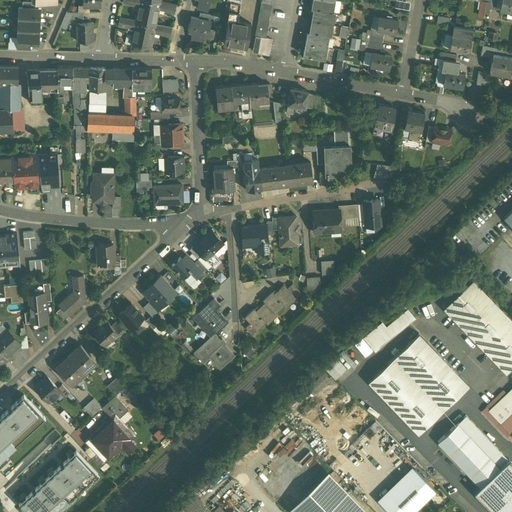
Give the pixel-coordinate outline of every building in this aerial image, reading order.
[(133,0),(132,4),(138,6),(135,20),(145,22),(149,0),(133,0)] [(159,2),(151,0),(149,0),(145,22),(155,24),(158,10),(164,11),(165,3),(159,2)] [(335,0),(334,0),(312,0),(311,8),(313,8),(333,12),(333,11),(335,0)] [(395,0),(394,7),(409,10),(410,2),(398,0),(395,0)] [(511,0),(500,0),(499,9),(511,11),(511,0)] [(208,4),(198,2),(197,8),(207,10),(208,4)] [(239,4),(230,2),(223,43),(247,47),(251,23),(236,21),(239,4)] [(176,5),(165,3),(164,11),(174,13),(176,5)] [(489,7),(482,6),(480,5),(478,15),(487,16),(489,8),(489,7)] [(22,7),(18,7),(18,19),(40,20),(40,8),(38,8),(22,7)] [(333,12),(313,8),(311,20),(333,24),(335,12),(333,11),(333,12)] [(78,12),(67,12),(64,21),(68,22),(69,19),(83,19),(83,12),(78,12)] [(213,15),(199,12),(198,18),(210,21),(212,22),(213,15)] [(449,17),(437,15),(436,22),(448,24),(449,17)] [(397,19),(378,16),(376,28),(376,29),(384,31),(395,33),(397,19)] [(129,19),(119,17),(117,25),(127,27),(129,19)] [(198,18),(190,17),(187,31),(192,31),(189,42),(200,44),(202,36),(203,29),(205,30),(205,29),(208,29),(210,21),(198,18)] [(40,20),(18,19),(17,31),(39,32),(40,20)] [(135,20),(129,19),(127,27),(134,28),(130,44),(140,46),(145,22),(135,20)] [(333,24),(311,20),(309,31),(309,32),(329,35),(329,36),(331,36),(333,24)] [(155,24),(145,22),(140,46),(150,48),(153,32),(159,33),(161,26),(155,24)] [(92,41),(92,23),(77,23),(78,41),(92,41)] [(472,28),(452,25),(449,48),(468,51),(472,28)] [(171,28),(161,26),(159,33),(169,36),(171,28)] [(339,35),(346,36),(347,27),(340,26),(339,35)] [(208,29),(205,29),(205,30),(203,29),(202,36),(212,38),(214,30),(208,29)] [(39,32),(17,31),(16,43),(30,44),(39,45),(39,32)] [(329,35),(309,32),(309,31),(307,31),(305,43),(327,47),(329,36),(329,35)] [(371,33),(363,31),(361,38),(370,40),(371,33)] [(383,35),(371,33),(370,40),(381,42),(382,42),(383,35)] [(349,46),(358,48),(359,38),(350,36),(349,46)] [(370,40),(361,38),(360,50),(372,52),(379,53),(380,48),(369,46),(370,40)] [(381,42),(370,40),(369,46),(380,48),(381,42)] [(327,47),(305,43),(303,56),(325,59),(327,47)] [(494,47),(482,45),(480,55),(492,57),(493,54),(494,47)] [(379,53),(372,52),(370,65),(382,67),(389,68),(391,55),(379,53)] [(456,54),(444,52),(443,59),(455,61),(456,54)] [(511,64),(511,57),(493,54),(492,57),(490,72),(510,76),(511,69),(511,64)] [(455,61),(443,59),(441,70),(445,71),(453,72),(455,61)] [(382,67),(370,65),(369,70),(371,72),(378,74),(381,72),(382,67)] [(18,67),(0,66),(0,83),(1,84),(18,84),(18,67)] [(72,67),(57,67),(57,69),(57,83),(62,83),(72,83),(72,67)] [(89,68),(80,68),(80,81),(85,81),(87,81),(87,77),(89,77),(89,68)] [(104,68),(89,68),(89,77),(89,90),(104,91),(104,80),(104,68)] [(112,68),(104,68),(104,80),(112,80),(112,68)] [(132,69),(112,68),(112,80),(112,84),(122,84),(132,85),(132,79),(132,69)] [(57,69),(27,70),(27,79),(29,98),(41,97),(41,91),(58,90),(57,83),(57,69)] [(151,69),(132,69),(132,79),(151,80),(151,69)] [(453,72),(445,71),(443,83),(462,87),(464,74),(457,73),(453,72)] [(485,73),(478,71),(476,83),(483,84),(485,73)] [(151,80),(132,79),(132,85),(132,88),(151,89),(151,80)] [(178,80),(162,81),(163,92),(178,91),(178,80)] [(258,83),(248,84),(250,100),(250,104),(269,102),(268,93),(267,85),(267,84),(259,85),(258,83)] [(18,84),(1,84),(0,110),(18,109),(18,84)] [(132,85),(122,84),(122,97),(125,97),(131,97),(132,88),(132,85)] [(248,84),(233,85),(233,88),(231,88),(233,102),(241,101),(250,100),(248,84)] [(230,86),(215,87),(217,109),(234,108),(233,102),(231,88),(230,86)] [(307,91),(290,88),(288,104),(294,105),(305,107),(307,93),(307,91)] [(88,111),(88,114),(103,114),(104,91),(89,90),(88,99),(88,111)] [(313,94),(307,93),(305,107),(314,108),(313,94)] [(321,95),(313,94),(314,108),(322,110),(321,95)] [(178,97),(162,98),(162,112),(168,112),(179,112),(178,105),(179,104),(179,101),(178,100),(178,97)] [(85,99),(80,99),(80,105),(80,111),(88,111),(88,99),(85,99)] [(250,100),(241,101),(242,109),(242,110),(251,109),(250,104),(250,100)] [(241,101),(233,102),(234,108),(234,110),(242,109),(241,101)] [(281,104),(273,102),(275,115),(280,114),(281,104)] [(395,107),(377,103),(372,133),(381,135),(382,127),(391,129),(395,107)] [(407,109),(401,108),(399,121),(404,122),(407,109)] [(0,109),(0,132),(23,131),(21,109),(18,109),(0,110),(0,109)] [(424,112),(407,109),(404,122),(403,127),(410,129),(420,131),(424,112)] [(103,114),(88,114),(88,126),(87,131),(133,132),(132,115),(121,115),(103,114)] [(167,124),(161,125),(161,135),(182,134),(181,124),(167,124)] [(434,126),(428,125),(425,141),(432,142),(432,141),(434,126)] [(451,129),(434,126),(432,141),(448,144),(449,138),(451,136),(451,134),(450,132),(451,129)] [(420,131),(410,129),(408,138),(419,140),(420,131)] [(347,130),(334,131),(335,145),(323,146),(325,164),(326,164),(327,176),(350,174),(347,130)] [(182,134),(161,135),(162,145),(166,145),(182,144),(182,134)] [(316,140),(302,141),(303,151),(316,150),(316,140)] [(56,154),(37,155),(41,185),(41,187),(58,185),(56,154)] [(37,155),(12,157),(14,185),(14,187),(41,185),(37,155)] [(12,157),(0,157),(0,185),(14,185),(12,157)] [(183,157),(165,157),(165,173),(183,172),(183,157)] [(244,160),(243,160),(244,169),(245,190),(262,188),(259,169),(258,169),(257,158),(244,160)] [(237,160),(226,160),(227,168),(232,167),(232,173),(238,173),(238,170),(237,160)] [(310,162),(286,165),(288,184),(312,181),(311,172),(312,172),(310,162)] [(286,165),(259,169),(262,188),(279,186),(279,185),(288,184),(286,165)] [(227,168),(214,168),(215,191),(226,190),(226,187),(233,187),(232,173),(232,167),(227,168)] [(113,174),(93,173),(93,183),(92,183),(91,190),(93,190),(93,201),(99,202),(99,203),(106,204),(106,202),(112,202),(113,174)] [(181,185),(153,186),(153,202),(168,201),(168,204),(182,204),(181,185)] [(378,200),(364,201),(364,204),(365,221),(366,226),(380,224),(378,200)] [(357,204),(338,206),(338,209),(339,209),(340,219),(358,217),(357,204)] [(364,204),(357,204),(358,217),(358,222),(365,221),(364,204)] [(338,209),(316,210),(318,233),(341,232),(340,219),(339,209),(338,209)] [(511,210),(503,219),(511,227),(511,210)] [(296,215),(278,217),(279,229),(280,244),(288,243),(288,245),(298,244),(296,215)] [(266,223),(257,224),(257,226),(241,227),(242,245),(258,244),(259,253),(268,253),(267,234),(266,223)] [(211,230),(194,246),(202,255),(212,266),(219,259),(213,253),(223,243),(211,230)] [(16,232),(0,233),(0,266),(19,264),(16,232)] [(24,238),(25,249),(36,248),(35,237),(34,237),(24,238)] [(112,244),(96,245),(98,265),(113,263),(114,263),(113,255),(112,244)] [(194,246),(190,250),(198,259),(202,255),(194,246)] [(183,260),(180,257),(172,265),(183,277),(191,270),(191,269),(183,260)] [(193,263),(187,257),(183,260),(191,269),(191,270),(197,277),(201,272),(193,263)] [(29,261),(30,273),(48,272),(47,259),(29,261)] [(198,259),(193,263),(201,272),(206,268),(198,259)] [(333,260),(321,261),(322,275),(334,274),(333,260)] [(273,266),(264,268),(267,277),(276,274),(273,266)] [(191,270),(183,277),(189,284),(197,277),(191,270)] [(83,275),(72,276),(73,291),(58,305),(61,308),(69,316),(85,301),(83,275)] [(174,290),(160,275),(150,285),(152,287),(144,294),(150,301),(158,310),(167,302),(164,298),(174,290)] [(319,276),(306,277),(307,290),(320,289),(319,276)] [(511,367),(511,320),(472,279),(443,308),(506,373),(511,367)] [(19,283),(7,283),(8,301),(20,301),(19,283)] [(49,283),(43,283),(44,292),(45,301),(51,301),(49,283)] [(272,291),(266,297),(278,311),(284,305),(286,307),(296,297),(287,288),(284,284),(274,293),(272,291)] [(301,293),(293,284),(287,288),(296,297),(301,293)] [(44,292),(35,292),(35,294),(28,294),(30,312),(31,323),(38,323),(48,323),(45,301),(44,292)] [(266,297),(263,300),(265,302),(256,310),(254,308),(244,317),(250,323),(256,330),(265,322),(267,324),(271,320),(269,318),(278,311),(266,297)] [(214,298),(193,317),(199,324),(201,321),(213,334),(214,333),(227,321),(221,314),(218,316),(213,310),(219,305),(214,298)] [(158,310),(150,301),(143,307),(151,315),(152,316),(158,310)] [(144,318),(131,304),(119,315),(125,322),(124,323),(131,331),(140,322),(140,321),(144,318)] [(384,324),(380,319),(352,342),(364,356),(413,316),(405,306),(384,324)] [(69,316),(61,308),(56,312),(64,321),(69,316)] [(152,316),(151,315),(145,321),(158,334),(164,329),(152,316)] [(107,320),(93,332),(104,343),(109,339),(111,341),(118,334),(119,333),(112,326),(107,320)] [(124,330),(116,321),(112,326),(119,333),(118,334),(119,335),(124,330)] [(256,330),(250,323),(245,328),(253,337),(258,333),(256,330)] [(20,344),(6,329),(0,334),(0,351),(5,357),(20,344)] [(49,341),(49,332),(36,332),(37,341),(49,341)] [(234,356),(214,333),(213,334),(194,352),(202,361),(209,354),(221,367),(234,356)] [(468,385),(418,333),(368,381),(418,433),(468,385)] [(97,362),(81,345),(68,356),(84,374),(97,362)] [(323,363),(337,384),(351,375),(348,370),(355,365),(344,349),(323,363)] [(84,374),(68,356),(55,368),(72,386),(84,374)] [(308,391),(325,375),(318,368),(301,384),(308,391)] [(57,388),(47,376),(35,387),(48,402),(60,391),(57,388)] [(118,376),(107,386),(115,394),(126,385),(118,376)] [(70,393),(62,384),(57,388),(60,391),(65,397),(70,393)] [(511,390),(508,395),(503,390),(481,411),(507,438),(510,434),(511,432),(511,390)] [(24,395),(0,417),(0,460),(46,418),(24,395)] [(115,395),(103,406),(110,414),(118,407),(122,403),(115,395)] [(93,398),(83,408),(92,416),(101,407),(93,398)] [(128,409),(122,403),(118,407),(124,414),(128,409)] [(118,407),(110,414),(112,417),(85,441),(96,454),(105,463),(123,446),(128,451),(135,444),(130,439),(134,436),(118,418),(124,414),(118,407)] [(507,460),(465,416),(437,442),(480,486),(507,460)] [(257,443),(239,459),(250,471),(268,455),(257,443)] [(75,451),(18,504),(25,511),(57,511),(98,475),(75,451)] [(105,463),(96,454),(91,458),(100,468),(105,463)] [(480,486),(474,492),(492,511),(511,511),(511,462),(508,459),(507,460),(480,486)] [(287,505),(294,511),(362,511),(366,509),(327,467),(287,505)] [(414,469),(379,503),(388,511),(412,511),(435,490),(414,469)] [(172,511),(214,511),(194,492),(179,506),(172,511)]
